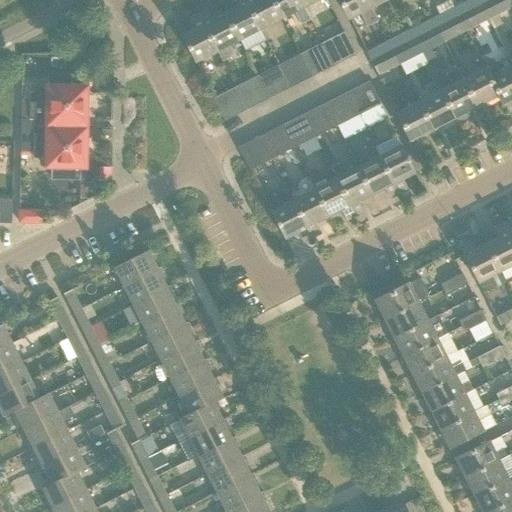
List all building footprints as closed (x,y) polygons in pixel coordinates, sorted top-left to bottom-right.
[(225,14),(239,41),(261,30),(245,0),(234,0),(238,7),(225,14)] [(282,18),(273,0),(245,0),(261,30),(282,18)] [(273,0),(282,18),(295,12),(301,24),(310,19),(304,8),(300,0),(273,0)] [(338,0),(349,20),(350,20),(360,14),(365,25),(376,19),(371,9),(366,0),(338,0)] [(366,0),(371,9),(388,0),(366,0)] [(439,15),(433,18),(438,27),(459,16),(454,6),(451,0),(449,0),(436,7),(439,15)] [(479,0),(467,0),(454,6),(459,16),(482,5),(479,0)] [(506,0),(484,11),(489,20),(511,8),(506,0)] [(198,15),(217,52),(218,51),(223,62),(232,57),(227,47),(239,41),(225,14),(212,20),(207,10),(198,15)] [(484,11),(462,23),(466,31),(489,20),(484,11)] [(217,52),(198,15),(190,19),(195,29),(182,36),(195,63),(217,52)] [(410,29),(415,39),(438,27),(433,18),(410,29)] [(462,23),(440,34),(445,42),(466,31),(462,23)] [(415,39),(410,29),(387,40),(392,50),(415,39)] [(322,43),(334,66),(356,55),(344,32),(322,43)] [(440,34),(418,45),(423,54),(445,42),(440,34)] [(392,50),(387,40),(367,50),(372,60),(392,50)] [(322,43),(301,54),(312,77),(334,66),(322,43)] [(396,56),(400,65),(423,54),(418,45),(396,56)] [(301,54),(279,65),(291,88),(312,77),(301,54)] [(400,65),(396,56),(374,67),(379,76),(400,65)] [(500,96),(499,97),(503,106),(511,101),(511,66),(508,57),(485,69),(500,96)] [(279,65),(257,76),(269,99),(291,88),(279,65)] [(441,91),(456,119),(458,118),(459,121),(462,122),(469,119),(470,115),(469,113),(478,108),(464,80),(458,68),(447,74),(452,85),(441,91)] [(485,69),(464,80),(478,108),(499,97),(500,96),(485,69)] [(257,76),(235,87),(247,110),(269,99),(257,76)] [(32,122),(44,122),(44,123),(52,123),(80,96),(87,96),(87,80),(76,80),(76,88),(44,88),(44,105),(28,105),(28,122),(32,122)] [(346,93),(358,116),(382,104),(370,81),(346,93)] [(247,110),(235,87),(214,98),(226,121),(247,110)] [(419,102),(434,130),(456,119),(441,91),(419,102)] [(358,116),(346,93),(325,104),(336,127),(358,116)] [(52,123),(52,129),(87,129),(87,96),(80,96),(52,123)] [(434,130),(419,102),(397,113),(411,142),(434,130)] [(303,115),(315,138),(336,127),(325,104),(303,115)] [(315,138),(303,115),(281,126),(293,149),(315,138)] [(20,130),(32,130),(32,122),(28,122),(20,122),(20,130)] [(260,137),(271,160),(293,149),(281,126),(260,137)] [(52,129),(52,136),(79,164),(86,164),(87,129),(52,129)] [(20,138),(32,139),(32,130),(20,130),(20,138)] [(79,164),(52,136),(44,136),(43,171),(51,172),(51,181),(79,182),(79,164)] [(397,136),(375,147),(380,157),(379,157),(398,194),(408,190),(403,180),(416,174),(401,146),(397,136)] [(271,160),(260,137),(239,148),(251,170),(271,160)] [(20,138),(20,147),(32,147),(32,139),(20,138)] [(370,162),(358,168),(372,196),(384,189),(389,199),(398,194),(379,157),(380,157),(374,145),(364,151),(370,162)] [(32,147),(20,147),(20,155),(32,155),(32,147)] [(331,168),(336,179),(355,216),(364,212),(359,202),(372,196),(358,168),(347,174),(341,163),(331,168)] [(309,179),(314,190),(329,218),(342,211),(346,221),(355,216),(336,179),(331,168),(309,179)] [(292,202),(311,239),(320,234),(316,225),(329,218),(314,190),(292,202)] [(311,239),(292,202),(287,191),(266,202),(286,240),(298,234),(303,243),(311,239)] [(0,199),(0,223),(12,224),(13,199),(12,199),(0,199)] [(20,210),(20,224),(27,224),(31,224),(31,214),(27,210),(20,210)] [(499,218),(491,222),(494,228),(502,224),(499,218)] [(502,224),(511,242),(511,221),(511,219),(502,224)] [(486,245),(501,272),(511,266),(511,242),(502,224),(494,228),(499,238),(486,245)] [(501,272),(486,245),(474,251),(468,241),(460,246),(484,293),(493,288),(488,279),(501,272)] [(114,268),(124,286),(157,270),(157,269),(151,258),(155,256),(151,249),(114,268)] [(157,270),(124,286),(133,305),(166,288),(166,287),(161,276),(164,274),(160,268),(157,269),(157,270)] [(451,279),(456,290),(467,284),(461,273),(451,279)] [(384,320),(418,302),(429,297),(420,278),(372,303),(373,309),(378,309),(384,319),(384,320)] [(446,295),(456,290),(451,279),(440,284),(446,295)] [(133,305),(142,323),(176,306),(170,295),(173,293),(169,286),(166,287),(166,288),(133,305)] [(64,293),(74,312),(82,308),(73,289),(64,293)] [(49,301),(58,320),(67,316),(57,297),(49,301)] [(388,327),(393,337),(393,339),(428,321),(418,302),(384,320),(384,319),(381,321),(383,329),(388,327)] [(179,304),(176,306),(142,323),(151,341),(185,325),(185,324),(179,313),(182,311),(179,304)] [(74,312),(83,330),(91,326),(82,308),(74,312)] [(511,319),(511,308),(496,317),(501,325),(511,319)] [(469,315),(475,326),(487,320),(481,309),(469,315)] [(393,337),(390,339),(392,346),(397,345),(402,356),(403,357),(448,334),(439,315),(428,321),(393,339),(393,337)] [(465,332),(475,326),(469,315),(459,320),(465,332)] [(76,334),(67,316),(58,320),(67,338),(76,334)] [(151,341),(161,359),(194,343),(194,342),(188,331),(191,329),(188,323),(185,324),(185,325),(151,341)] [(0,348),(11,343),(2,325),(0,326),(0,348)] [(101,344),(91,326),(83,330),(92,349),(101,344)] [(67,338),(77,357),(85,352),(76,334),(67,338)] [(458,352),(448,334),(403,357),(402,356),(400,358),(401,364),(406,363),(412,374),(412,375),(458,352)] [(56,335),(47,340),(57,359),(67,354),(56,335)] [(194,343),(161,359),(170,377),(204,362),(204,361),(198,349),(201,348),(197,341),(194,342),(194,343)] [(0,371),(20,362),(11,343),(0,348),(0,371)] [(101,344),(92,349),(102,367),(110,363),(101,344)] [(488,352),(493,363),(506,357),(500,346),(488,352)] [(412,374),(409,376),(410,383),(415,381),(421,393),(422,394),(456,376),(465,371),(472,368),(469,362),(463,350),(458,352),(412,375),(412,374)] [(77,357),(86,375),(95,371),(85,352),(77,357)] [(483,368),(493,363),(488,352),(478,357),(481,363),(483,368)] [(478,357),(469,362),(472,368),(481,363),(478,357)] [(204,362),(170,377),(179,396),(213,380),(212,379),(207,368),(210,366),(206,359),(204,361),(204,362)] [(0,371),(0,395),(30,380),(20,362),(0,371)] [(102,367),(111,385),(119,381),(110,363),(102,367)] [(95,371),(86,375),(95,394),(104,389),(95,371)] [(425,400),(430,411),(431,412),(465,395),(465,394),(473,389),(469,381),(461,386),(456,376),(422,394),(421,393),(418,395),(420,401),(425,400)] [(171,401),(180,419),(216,400),(216,401),(222,398),(216,386),(219,385),(215,377),(212,379),(213,380),(179,396),(171,401)] [(30,381),(30,380),(0,395),(0,406),(2,410),(0,410),(0,412),(3,418),(15,412),(15,411),(39,399),(39,398),(34,389),(40,386),(36,378),(30,381)] [(131,388),(126,379),(120,382),(119,381),(111,385),(120,404),(129,400),(124,391),(131,388)] [(511,399),(511,398),(507,388),(496,394),(502,405),(511,399)] [(113,408),(104,389),(95,394),(104,412),(113,408)] [(430,411),(427,413),(429,419),(434,418),(439,429),(440,430),(483,409),(473,389),(465,394),(465,395),(431,412),(430,411)] [(48,394),(39,398),(39,399),(15,411),(15,412),(21,423),(18,425),(21,432),(24,430),(24,429),(57,413),(48,394)] [(120,404),(129,422),(138,418),(129,400),(120,404)] [(216,400),(180,419),(170,425),(179,443),(189,437),(223,421),(222,420),(217,409),(219,407),(216,401),(216,400)] [(57,413),(24,429),(24,430),(30,441),(27,443),(31,450),(33,448),(66,431),(62,422),(74,416),(69,406),(57,413)] [(440,430),(439,429),(437,431),(438,438),(443,436),(450,449),(496,426),(486,407),(483,409),(440,430)] [(113,408),(104,412),(114,431),(116,430),(122,426),(113,408)] [(129,422),(138,439),(138,440),(147,435),(138,418),(129,422)] [(232,439),(232,438),(226,427),(228,426),(225,419),(222,420),(223,421),(189,437),(179,443),(188,461),(199,456),(232,439)] [(115,451),(124,446),(116,430),(114,431),(106,434),(115,451)] [(33,448),(39,459),(36,461),(40,468),(43,466),(42,466),(76,450),(66,431),(33,448)] [(232,439),(199,456),(208,474),(241,458),(241,457),(235,445),(237,444),(234,437),(232,438),(232,439)] [(141,441),(132,446),(140,462),(149,457),(141,441)] [(459,467),(464,478),(465,479),(511,455),(510,454),(507,456),(504,449),(494,454),(489,443),(452,461),(454,468),(459,467)] [(124,446),(115,451),(124,469),(133,465),(124,446)] [(42,466),(43,466),(48,478),(46,480),(48,485),(51,483),(52,484),(76,471),(76,472),(85,468),(76,450),(42,466)] [(241,458),(208,474),(217,492),(250,476),(250,475),(244,464),(247,462),(243,455),(241,457),(241,458)] [(140,462),(149,480),(158,476),(149,457),(140,462)] [(464,478),(461,479),(463,486),(468,485),(474,496),(474,497),(508,479),(507,479),(511,476),(511,465),(503,470),(498,461),(465,479),(464,478)] [(124,469),(133,488),(142,483),(133,465),(124,469)] [(86,491),(76,472),(76,471),(52,484),(51,483),(48,485),(42,489),(48,502),(45,503),(49,510),(52,508),(51,507),(86,491)] [(250,476),(217,492),(226,511),(260,494),(260,493),(254,482),(256,481),(253,474),(250,475),(250,476)] [(149,480),(159,499),(168,494),(158,476),(149,480)] [(474,496),(471,498),(472,505),(477,504),(481,511),(490,511),(511,500),(511,487),(508,479),(474,497),(474,496)] [(133,488),(143,506),(152,502),(142,483),(133,488)] [(89,511),(95,509),(86,491),(51,507),(52,508),(53,511),(89,511)] [(260,494),(226,511),(268,511),(263,500),(265,499),(262,492),(260,493),(260,494)] [(176,511),(168,494),(159,499),(165,511),(176,511)] [(511,511),(511,500),(490,511),(511,511)] [(381,508),(382,510),(383,510),(384,511),(407,511),(402,501),(389,507),(388,504),(381,508)] [(156,511),(152,502),(143,506),(145,511),(156,511)]
